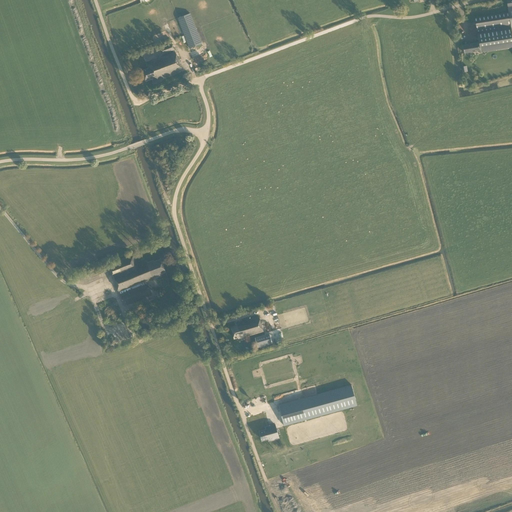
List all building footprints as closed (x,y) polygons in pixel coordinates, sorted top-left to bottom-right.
[(511,0),(507,0),(506,0),(507,6),(511,5),(511,6),(507,7),(508,12),(474,17),(478,42),(462,45),(464,53),(480,51),(480,52),(511,47),(511,51),(511,34),(511,30),(511,29),(511,0)] [(201,44),(190,13),(178,18),(189,48),(201,44)] [(182,71),(172,42),(159,47),(163,56),(145,63),(148,68),(141,71),(145,81),(152,79),(153,82),(182,71)] [(137,264),(133,254),(108,264),(124,305),(150,295),(145,282),(153,279),(153,277),(159,275),(159,274),(165,271),(160,259),(154,261),(154,260),(147,263),(146,261),(137,264)] [(263,331),(259,317),(236,323),(236,325),(231,327),(234,339),(238,338),(239,339),(263,331)] [(272,343),(269,333),(255,338),(258,348),(272,343)] [(278,405),(284,426),(357,405),(351,385),(278,405)] [(269,429),(260,432),(262,440),(271,437),(272,440),(277,439),(276,436),(278,435),(275,424),(268,426),(269,429)] [(274,462),(267,464),(271,477),(278,475),(274,462)]
